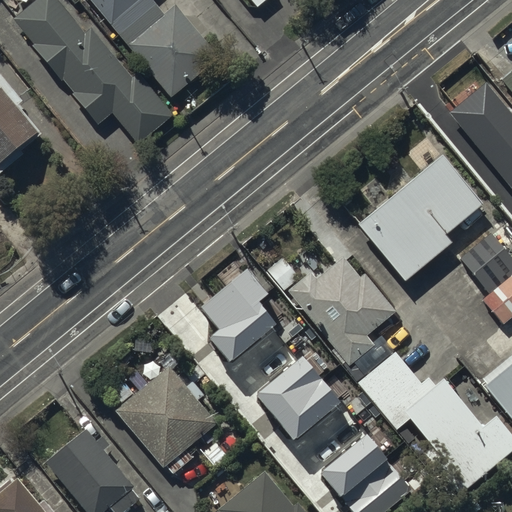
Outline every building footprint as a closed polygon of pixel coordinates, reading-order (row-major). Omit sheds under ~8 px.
[(70,14),(57,0),(32,0),(13,16),(34,42),(31,44),(60,79),(63,77),(73,90),(71,91),(96,123),(111,110),(137,142),(173,112),(139,71),(131,77),(76,9),(70,14)] [(90,0),(170,96),(217,57),(173,4),(163,12),(152,0),(90,0)] [(511,68),(498,81),(511,96),(511,68)] [(0,169),(23,151),(20,148),(41,131),(18,102),(22,99),(0,72),(0,169)] [(501,138),(470,100),(444,122),(478,162),(475,165),(490,183),(511,165),(511,136),(509,132),(501,138)] [(441,151),(356,221),(404,278),(451,240),(443,231),(481,200),(441,151)] [(511,205),(511,180),(496,194),(509,208),(511,205)] [(511,256),(490,230),(459,257),(488,290),(480,297),(502,323),(511,315),(511,256)] [(282,256),(266,268),(283,289),(298,277),(282,256)] [(310,269),(287,288),(354,371),(371,358),(364,350),(373,343),(366,334),(385,318),(388,321),(392,317),(389,314),(395,309),(363,271),(359,275),(343,256),(317,278),(310,269)] [(323,363),(275,306),(235,339),(242,348),(216,370),(257,419),(274,405),(281,413),(269,423),(291,450),(276,463),(292,482),(307,469),(311,475),(347,445),(297,386),(323,363)] [(394,350),(357,381),(395,427),(408,416),(437,450),(429,457),(458,492),(511,446),(511,432),(496,413),(482,424),(441,375),(433,382),(428,375),(420,381),(394,350)] [(485,381),(483,383),(511,419),(511,351),(481,377),(485,381)] [(167,363),(113,407),(161,465),(163,464),(171,473),(190,457),(183,449),(216,421),(197,398),(203,392),(188,374),(182,380),(167,363)] [(86,425),(44,459),(86,511),(100,511),(109,505),(114,511),(122,511),(140,498),(130,486),(133,483),(86,425)] [(264,471),(218,509),(219,511),(308,511),(298,499),(292,505),(264,471)] [(17,477),(0,491),(0,511),(52,511),(42,499),(38,502),(17,477)] [(384,511),(385,511),(385,510),(385,508),(386,507),(386,505),(386,504),(386,502),(385,501),(385,500),(385,498),(384,497),(383,496),(382,494),(381,493),(380,492),(379,491),(378,490),(377,490),(375,489),(374,488),(373,488),(371,488),(370,488),(368,488),(367,488),(365,488),(364,488),(362,489),(361,490),(360,490),(359,491),(357,492),(356,493),(355,494),(355,495),(354,497),(353,498),(353,499),(352,501),(352,502),(352,504),(352,505),(352,507),(352,508),(353,510),(353,511),(384,511)]
